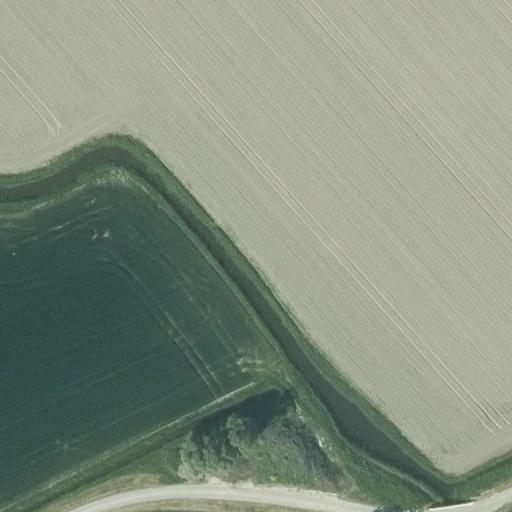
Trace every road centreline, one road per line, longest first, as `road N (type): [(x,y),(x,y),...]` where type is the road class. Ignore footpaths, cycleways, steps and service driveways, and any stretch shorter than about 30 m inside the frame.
road 1 (track): [(396,511),(339,453),(134,186),(107,183),(0,217)]
road 2 (unclassified): [(106,511),(223,499),(328,511)]
